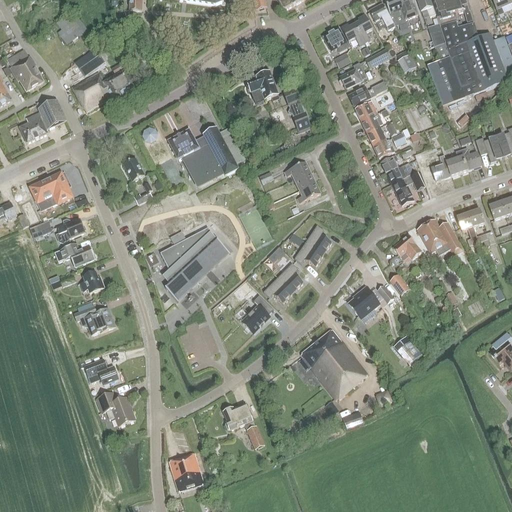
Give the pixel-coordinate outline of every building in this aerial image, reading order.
[(130,0),(130,13),(142,13),(142,0),(130,0)] [(252,0),(256,12),(267,9),(264,0),(252,0)] [(307,0),(277,0),(278,0),(277,1),(284,13),(307,0)] [(392,0),(385,3),(388,11),(386,12),(395,29),(406,24),(405,21),(418,16),(415,7),(415,6),(412,0),(392,0)] [(416,0),(421,13),(428,11),(430,19),(436,16),(430,0),(416,0)] [(443,108),(511,82),(511,59),(504,39),(493,43),(490,35),(478,40),(474,25),(458,30),(457,24),(458,23),(456,14),(458,13),(459,15),(463,14),(463,12),(464,11),(467,24),(473,23),(470,13),(469,13),(466,1),(462,2),(461,0),(430,0),(437,18),(438,18),(437,19),(439,26),(445,45),(435,49),(440,63),(428,67),(443,108)] [(504,15),(501,9),(510,6),(507,0),(492,0),(499,16),(504,15)] [(386,12),(383,5),(369,13),(375,24),(382,21),(388,32),(395,29),(386,12)] [(87,32),(78,19),(76,17),(73,19),(69,14),(57,24),(62,30),(62,31),(58,34),(67,47),(84,34),(87,32)] [(359,23),(355,26),(365,45),(370,42),(366,35),(373,31),(365,16),(358,20),(359,23)] [(360,48),(365,45),(355,26),(350,29),(348,25),(341,29),(349,44),(356,40),(360,48)] [(439,26),(428,29),(435,49),(445,45),(439,26)] [(331,53),(337,50),(340,55),(350,50),(339,30),(323,39),(331,53)] [(361,52),(365,58),(371,55),(367,49),(361,52)] [(365,62),(369,70),(370,71),(392,60),(387,50),(365,62)] [(30,58),(28,59),(24,51),(7,61),(12,69),(10,70),(18,83),(20,82),(26,93),(43,84),(34,68),(35,67),(30,58)] [(115,105),(137,91),(126,72),(122,65),(112,71),(114,75),(110,77),(112,80),(105,84),(99,74),(99,75),(96,70),(105,64),(95,51),(75,65),(87,81),(72,90),(86,114),(112,99),(115,105)] [(339,71),(351,64),(346,55),(334,61),(339,71)] [(398,63),(405,75),(416,68),(410,56),(398,63)] [(340,79),(345,90),(361,83),(367,80),(360,65),(353,68),(355,71),(340,79)] [(257,81),(248,85),(248,87),(247,89),(249,93),(249,92),(251,94),(252,95),(256,106),(257,106),(265,104),(265,102),(272,100),(273,104),(280,101),(278,97),(279,97),(270,75),(257,80),(257,81)] [(0,108),(11,102),(0,81),(0,108)] [(384,84),(372,90),(372,91),(368,93),(366,89),(349,97),(354,109),(371,100),(388,92),(384,84)] [(292,116),(299,134),(311,130),(296,90),(284,95),(289,110),(288,114),(292,116)] [(46,132),(57,127),(67,123),(57,102),(39,111),(40,114),(34,116),(26,120),(26,121),(28,125),(20,130),(27,146),(48,136),(46,132)] [(356,111),(361,124),(378,116),(376,112),(373,106),(372,103),(356,111)] [(380,130),(379,128),(383,126),(378,116),(361,124),(367,136),(380,130)] [(392,138),(397,136),(392,126),(387,128),(392,138)] [(160,140),(155,127),(142,132),(147,145),(160,140)] [(205,141),(206,141),(218,164),(225,176),(226,178),(239,171),(237,167),(237,166),(245,162),(228,130),(224,132),(220,135),(217,130),(204,137),(204,138),(205,141)] [(367,136),(373,149),(386,142),(380,130),(367,136)] [(511,157),(511,130),(508,131),(509,135),(497,139),(504,160),(511,157)] [(218,164),(206,141),(205,141),(197,145),(190,132),(169,143),(179,163),(181,161),(197,191),(225,176),(218,164)] [(396,149),(407,144),(402,135),(393,140),(392,140),(396,149)] [(462,147),(471,144),(469,139),(460,142),(462,147)] [(488,155),(491,165),(504,160),(497,139),(484,143),(483,140),(475,143),(481,158),(488,155)] [(392,155),(395,154),(392,148),(389,149),(386,142),(373,149),(379,161),(392,155)] [(295,143),(281,148),(283,154),(297,149),(295,143)] [(413,156),(409,149),(400,153),(404,160),(413,156)] [(468,150),(461,152),(468,172),(482,168),(477,154),(470,156),(468,150)] [(451,178),(468,172),(461,152),(456,154),(458,160),(447,164),(451,178)] [(436,183),(451,178),(447,164),(444,157),(439,159),(442,166),(431,169),(436,183)] [(386,176),(398,170),(395,163),(396,163),(398,161),(396,158),(381,165),(386,176)] [(136,160),(124,167),(133,184),(145,177),(136,160)] [(295,182),(311,175),(306,164),(285,174),(287,178),(292,176),(295,182)] [(409,165),(400,169),(398,170),(386,176),(392,186),(414,175),(409,165)] [(42,213),(59,205),(59,206),(73,199),(68,190),(69,190),(71,188),(65,174),(62,176),(62,175),(31,190),(42,213)] [(414,175),(392,186),(402,208),(414,202),(406,185),(412,182),(417,192),(425,189),(417,174),(414,175)] [(315,185),(311,175),(295,182),(300,192),(315,185)] [(269,183),(266,176),(259,179),(262,186),(269,183)] [(160,183),(154,186),(158,192),(163,189),(160,183)] [(147,195),(141,198),(139,196),(134,199),(138,207),(142,205),(153,199),(149,194),(153,191),(149,184),(143,187),(147,195)] [(320,195),(315,185),(300,192),(302,198),(297,201),(300,205),(320,195)] [(511,200),(501,204),(506,218),(511,216),(511,200)] [(40,221),(32,203),(23,208),(31,225),(40,221)] [(17,217),(11,204),(2,208),(1,206),(0,206),(0,221),(6,219),(8,222),(17,217)] [(494,222),(506,218),(501,204),(489,208),(494,222)] [(485,225),(480,211),(469,215),(473,229),(485,225)] [(477,239),(473,229),(469,215),(457,219),(462,233),(468,232),(471,241),(477,239)] [(29,227),(24,216),(18,219),(23,230),(29,227)] [(65,226),(57,230),(59,235),(56,236),(59,244),(64,247),(71,244),(69,241),(86,234),(81,222),(72,226),(71,222),(67,221),(63,223),(65,226)] [(435,221),(417,231),(431,255),(435,252),(439,258),(451,252),(454,258),(464,253),(448,224),(440,229),(435,221)] [(52,232),(49,225),(37,229),(41,237),(52,232)] [(306,245),(324,257),(332,244),(321,237),(324,232),(317,228),(306,245)] [(502,237),(511,233),(509,228),(500,231),(502,237)] [(182,234),(170,240),(175,248),(160,255),(170,272),(163,278),(170,286),(166,290),(178,303),(231,254),(209,230),(187,242),(182,234)] [(290,242),(294,245),(298,239),(293,236),(290,242)] [(393,250),(404,263),(407,266),(422,254),(416,247),(417,246),(409,236),(393,250)] [(486,236),(477,239),(479,245),(484,243),(487,251),(491,250),(488,241),(486,236)] [(469,248),(479,245),(477,239),(467,242),(469,248)] [(89,247),(80,251),(77,245),(72,248),(54,255),(59,264),(71,259),(75,269),(95,261),(89,247)] [(305,262),(316,269),(324,257),(306,245),(295,261),(302,266),(305,262)] [(279,249),(273,255),(278,260),(284,254),(279,249)] [(273,256),(268,261),(272,265),(277,260),(273,256)] [(294,295),(304,285),(295,275),(298,271),(292,265),(278,280),(294,295)] [(436,278),(431,270),(424,274),(427,279),(431,276),(435,279),(436,278)] [(99,281),(96,274),(84,279),(85,284),(80,286),(84,294),(88,292),(90,296),(105,290),(101,280),(99,281)] [(76,283),(73,277),(60,282),(63,289),(76,283)] [(390,284),(402,299),(410,292),(398,277),(390,284)] [(294,295),(278,280),(264,294),(270,300),(273,296),(283,306),(294,295)] [(378,293),(388,305),(394,301),(384,288),(378,293)] [(348,305),(359,318),(361,322),(373,312),(380,307),(377,303),(366,289),(357,296),(358,298),(348,305)] [(499,289),(493,292),(496,298),(502,295),(499,289)] [(446,296),(452,306),(457,303),(452,293),(446,296)] [(268,318),(274,312),(259,297),(253,304),(257,308),(258,309),(243,324),(254,335),(259,329),(260,330),(265,325),(264,325),(269,319),(268,318)] [(80,323),(81,326),(82,329),(88,330),(92,339),(117,329),(109,309),(97,314),(94,307),(92,308),(79,314),(74,316),(77,324),(78,324),(80,323)] [(445,318),(451,315),(450,313),(447,307),(441,310),(445,318)] [(459,329),(454,321),(450,324),(455,332),(459,329)] [(367,377),(332,332),(301,357),(302,358),(305,361),(302,363),(305,367),(307,365),(335,400),(337,402),(367,377)] [(511,350),(510,349),(511,347),(511,338),(510,337),(508,337),(507,335),(495,345),(498,350),(491,356),(500,367),(503,364),(511,373),(511,372),(511,350)] [(422,356),(406,338),(393,349),(409,367),(422,356)] [(85,362),(79,364),(81,371),(85,369),(87,368),(85,362)] [(87,368),(85,369),(91,386),(101,382),(104,388),(110,385),(109,384),(119,381),(114,369),(108,372),(104,362),(87,368)] [(116,404),(113,395),(97,401),(102,415),(106,413),(109,421),(115,419),(119,429),(135,422),(131,411),(132,409),(128,400),(116,404)] [(335,407),(332,403),(325,408),(328,412),(335,407)] [(246,406),(234,411),(234,410),(223,414),(228,424),(227,424),(227,425),(226,426),(228,431),(230,432),(230,433),(232,432),(245,426),(256,452),(265,448),(256,428),(255,429),(246,406)] [(364,425),(360,414),(343,420),(347,431),(364,425)] [(204,487),(195,456),(169,464),(179,495),(204,487)]
